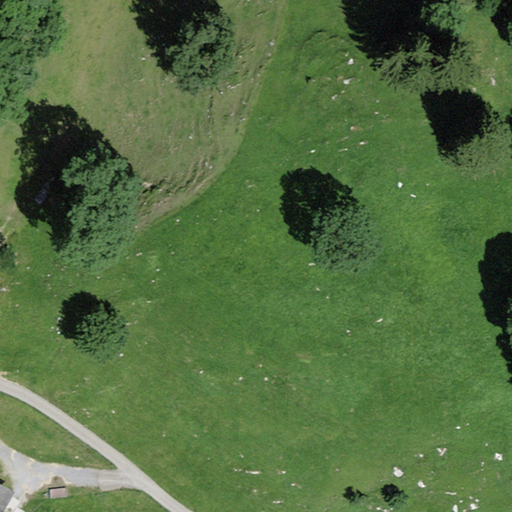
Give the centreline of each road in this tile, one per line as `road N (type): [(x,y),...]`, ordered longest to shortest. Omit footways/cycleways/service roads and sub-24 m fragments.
road 1 (track): [(0,242),(44,122),(108,0)]
road 2 (unclassified): [(189,511),(96,438),(0,384)]
